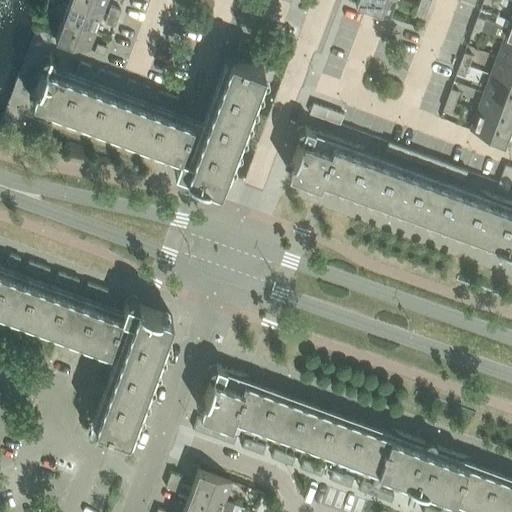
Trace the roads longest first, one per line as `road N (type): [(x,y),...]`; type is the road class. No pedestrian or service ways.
road 1 (tertiary): [(220,276),(511,377)]
road 2 (tertiary): [(511,339),(232,241)]
road 3 (tertiary): [(232,241),(153,214),(0,183)]
road 4 (tertiary): [(0,187),(220,276)]
road 5 (residential): [(295,75),(511,155)]
road 6 (residential): [(324,511),(288,498),(277,480),(158,438)]
road 7 (residential): [(232,241),(295,75)]
road 8 (residential): [(158,438),(201,325)]
